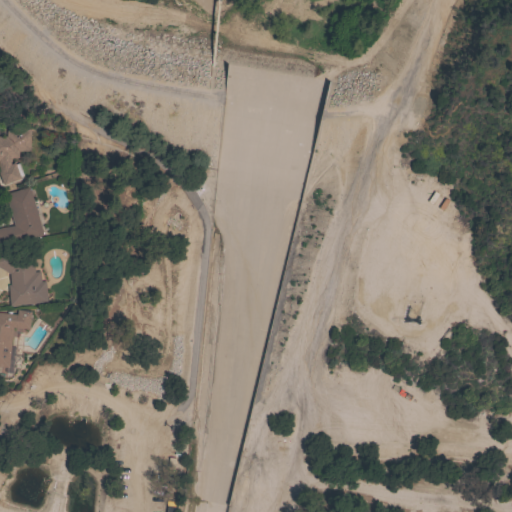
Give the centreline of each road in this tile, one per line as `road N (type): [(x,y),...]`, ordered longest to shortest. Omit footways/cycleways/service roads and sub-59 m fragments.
road 1 (track): [(284,511),(310,353),(350,212),(400,71),(436,0)]
road 2 (track): [(0,85),(157,165),(195,199),(208,227),(188,394),(178,411)]
road 3 (track): [(178,411),(139,422),(75,387),(0,403)]
